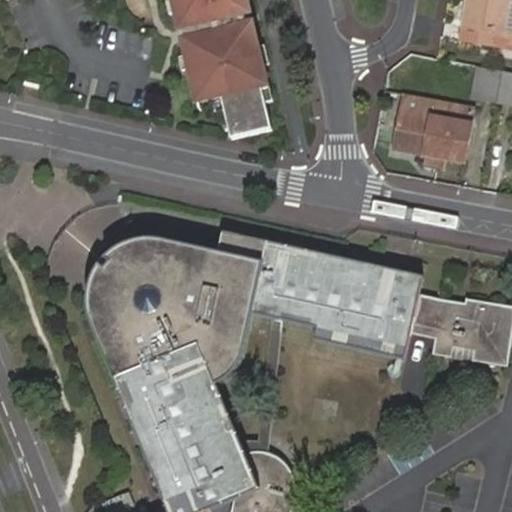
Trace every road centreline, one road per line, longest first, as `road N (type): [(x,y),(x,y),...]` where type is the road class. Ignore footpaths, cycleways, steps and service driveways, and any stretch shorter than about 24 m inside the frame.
road 1 (tertiary): [(336,193),(0,120)]
road 2 (tertiary): [(511,225),(336,193)]
road 3 (residential): [(51,511),(0,377)]
road 4 (residential): [(336,193),(343,133),(331,63)]
